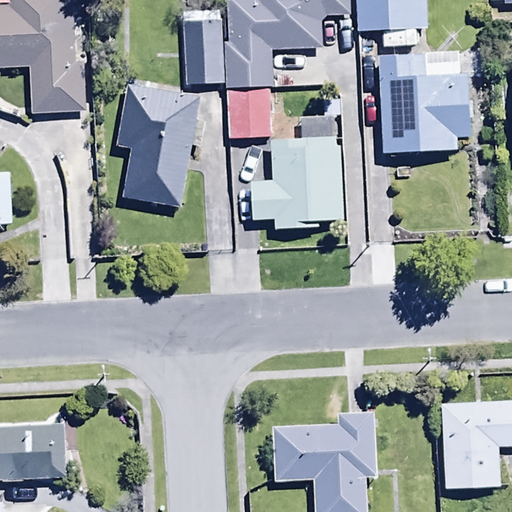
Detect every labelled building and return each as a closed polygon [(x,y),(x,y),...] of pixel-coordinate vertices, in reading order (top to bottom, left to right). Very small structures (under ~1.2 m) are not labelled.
[(0,10),(0,73),(29,72),(30,117),(85,116),(84,67),(73,68),(71,0),(7,0),(8,10),(0,10)] [(225,94),(269,92),(272,92),(271,56),(323,54),(322,20),(347,19),(346,0),(251,0),(251,1),(225,2),(226,48),(224,48),(225,94)] [(425,0),(355,0),(356,35),(426,34),(425,0)] [(222,89),(220,23),(181,25),(184,90),(222,89)] [(459,60),(378,63),(382,160),(456,157),(455,143),(469,142),(467,79),(460,79),(459,60)] [(195,122),(199,102),(128,90),(117,151),(130,154),(122,202),(180,212),(190,151),(198,152),(203,123),(195,122)] [(269,92),(225,94),(226,143),(271,142),(269,92)] [(318,226),(342,225),(337,101),(322,102),(322,123),(300,124),(301,142),(270,143),(271,184),(250,185),(252,225),(273,224),(273,234),(318,233),(318,226)] [(0,230),(11,230),(9,178),(0,178),(0,230)] [(511,405),(441,407),(443,494),(499,492),(497,451),(511,450),(511,405)] [(338,429),(272,430),(273,487),(313,486),(313,511),(365,511),(365,483),(377,482),(375,417),(338,418),(338,429)] [(75,453),(74,428),(0,430),(0,485),(65,483),(64,454),(75,453)]
